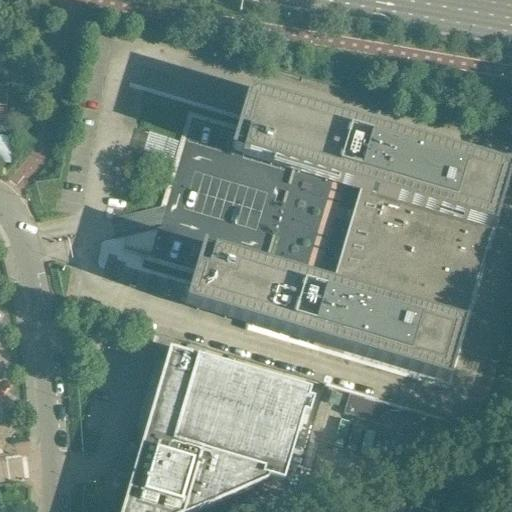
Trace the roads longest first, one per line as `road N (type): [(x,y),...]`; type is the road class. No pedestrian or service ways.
road 1 (residential): [(0,201),(12,211),(26,254),(51,463)]
road 2 (primary): [(374,0),(511,21)]
